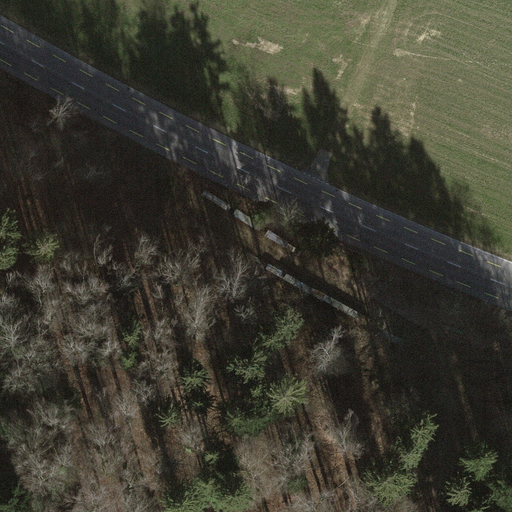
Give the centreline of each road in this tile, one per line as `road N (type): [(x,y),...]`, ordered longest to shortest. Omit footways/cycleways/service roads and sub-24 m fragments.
road 1 (tertiary): [(0,46),(128,118),(511,282)]
road 2 (track): [(128,118),(187,190),(419,343),(511,370)]
road 3 (track): [(309,200),(392,0)]
